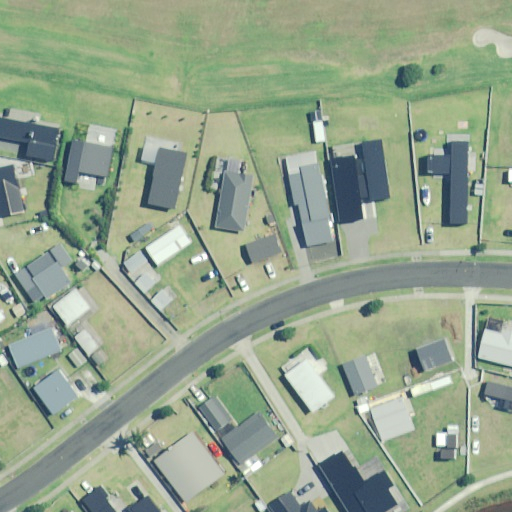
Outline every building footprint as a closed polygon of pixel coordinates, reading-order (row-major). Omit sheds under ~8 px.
[(0,113),(0,139),(27,145),(24,159),(57,165),(65,126),(0,113)] [(323,121),(312,123),(314,133),(325,131),(323,121)] [(114,149),(74,142),(68,182),(80,184),(81,173),(109,178),(114,149)] [(431,176),(453,176),(454,224),(469,224),(469,142),(453,142),(453,155),(431,155),(431,176)] [(190,155),(164,149),(152,205),(178,210),(190,155)] [(366,160),(365,153),(344,155),(344,163),(350,162),(351,172),(361,171),(360,161),(366,160)] [(336,242),(321,167),(291,173),(302,227),(306,226),(310,247),(336,242)] [(253,177),(226,173),(219,229),(246,233),(253,177)] [(191,243),(180,227),(147,249),(158,265),(191,243)] [(283,254),(276,235),(247,246),(254,264),(283,254)] [(73,262),(61,244),(16,274),(28,292),(38,286),(48,300),(72,284),(62,269),(73,262)] [(84,258),(77,265),(86,274),(93,267),(84,258)] [(156,283),(147,274),(140,280),(148,290),(156,283)] [(91,309),(76,290),(54,307),(69,326),(91,309)] [(172,301),(163,291),(156,298),(165,307),(172,301)] [(62,351),(52,329),(10,347),(20,369),(62,351)] [(99,348),(85,330),(76,338),(89,356),(99,348)] [(511,332),(503,330),(502,334),(487,330),(480,359),(511,366),(511,332)] [(378,388),(366,357),(344,365),(356,396),(378,388)] [(307,359),(286,375),(314,413),(335,397),(307,359)] [(79,398),(61,371),(35,388),(54,415),(79,398)] [(238,428),(216,397),(199,409),(241,466),(278,439),(259,412),(238,428)] [(226,474),(193,432),(156,461),(188,503),(226,474)] [(151,458),(162,451),(156,441),(145,449),(151,458)] [(461,442),(448,442),(448,450),(452,450),(451,468),(461,468),(461,442)] [(160,511),(137,481),(126,489),(138,505),(129,511),(117,496),(111,500),(101,487),(85,500),(93,511),(160,511)]
